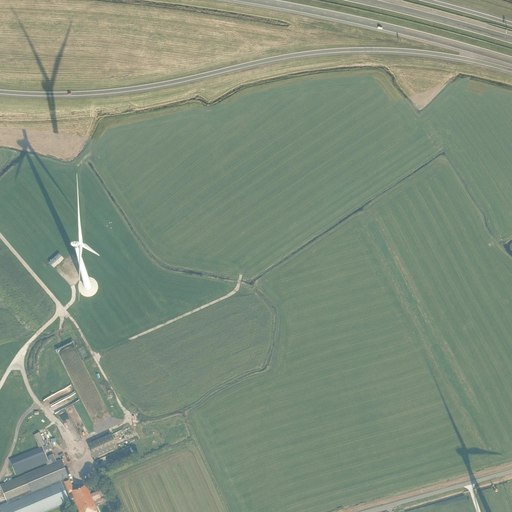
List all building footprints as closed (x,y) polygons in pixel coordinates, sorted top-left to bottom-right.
[(61,257),(59,255),(49,263),(51,266),(61,257)] [(68,413),(62,416),(71,434),(77,431),(75,429),(76,429),(73,423),(68,413)] [(113,434),(88,445),(95,460),(136,441),(128,423),(112,430),(113,434)] [(39,449),(45,446),(43,440),(44,439),(41,433),(33,436),(39,449)] [(114,452),(117,459),(133,452),(130,445),(114,452)] [(8,504),(0,508),(1,511),(50,511),(70,504),(62,483),(64,482),(64,483),(63,483),(68,495),(71,494),(79,511),(97,511),(98,511),(94,503),(93,502),(101,499),(98,492),(90,495),(87,486),(82,488),(81,487),(73,490),(72,488),(73,488),(70,480),(62,461),(53,464),(52,460),(48,462),(43,448),(10,461),(16,475),(45,463),(47,467),(1,486),(8,504)]
